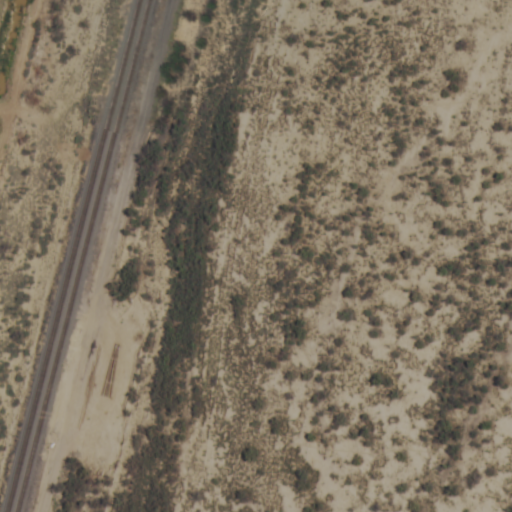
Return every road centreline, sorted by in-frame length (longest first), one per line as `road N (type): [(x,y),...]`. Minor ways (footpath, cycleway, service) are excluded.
road 1 (track): [(215,511),(334,0)]
road 2 (track): [(239,0),(172,434),(148,511)]
